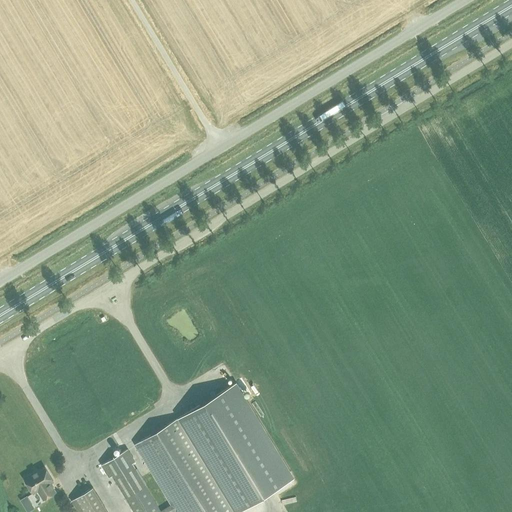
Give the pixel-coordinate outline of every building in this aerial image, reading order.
[(233,386),(179,417),(237,511),(292,478),(235,385),(233,386)] [(236,511),(237,511),(179,417),(135,444),(172,504),(161,511),(132,463),(134,462),(126,449),(102,464),(110,477),(112,475),(134,511),(174,511),(176,511),(236,511)] [(38,490),(43,499),(55,492),(50,483),(53,481),(45,468),(37,472),(36,471),(24,478),(33,493),(38,490)] [(107,511),(92,487),(71,500),(78,511),(107,511)] [(27,497),(21,501),(27,511),(28,511),(34,508),(27,497)]
